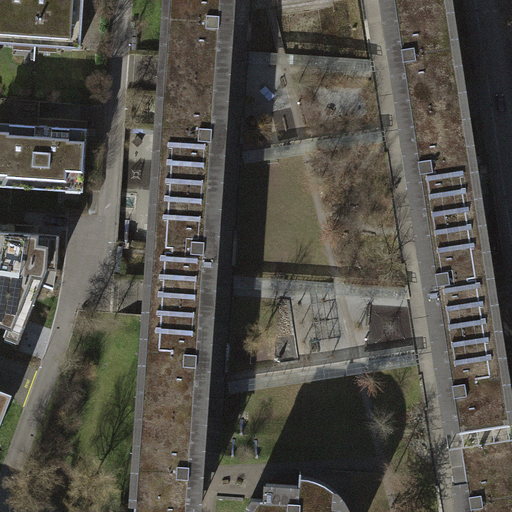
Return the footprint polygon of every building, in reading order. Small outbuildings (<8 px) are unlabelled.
[(0,0),(0,42),(9,44),(10,36),(53,39),(53,46),(75,48),(78,0),(0,0)] [(169,0),(165,74),(216,77),(219,24),(220,0),(169,0)] [(390,0),(399,51),(405,92),(455,85),(442,0),(390,0)] [(216,77),(165,74),(157,186),(208,189),(212,136),(216,77)] [(416,166),(422,206),(472,198),(455,85),(405,92),(416,166)] [(64,127),(4,123),(4,131),(0,130),(0,173),(1,174),(1,186),(61,190),(61,179),(79,180),(81,141),(64,140),(64,127)] [(208,189),(157,186),(149,298),(200,302),(204,247),(208,189)] [(433,278),(440,320),(490,312),(472,198),(422,206),(427,237),(433,278)] [(60,236),(0,232),(0,326),(7,329),(4,336),(21,342),(47,269),(56,270),(60,236)] [(200,302),(149,298),(142,411),(193,414),(197,358),(200,302)] [(450,389),(457,433),(507,426),(490,312),(440,320),(450,389)] [(0,427),(12,397),(0,391),(0,427)] [(193,414),(142,411),(136,503),(135,503),(134,508),(134,511),(186,511),(190,460),(193,414)] [(467,497),(469,511),(511,511),(511,457),(507,426),(457,433),(467,497)] [(340,511),(334,503),(329,503),(330,488),(325,485),(315,480),(303,476),(296,476),(294,500),(261,498),(254,498),(249,507),(247,511),(340,511)]
